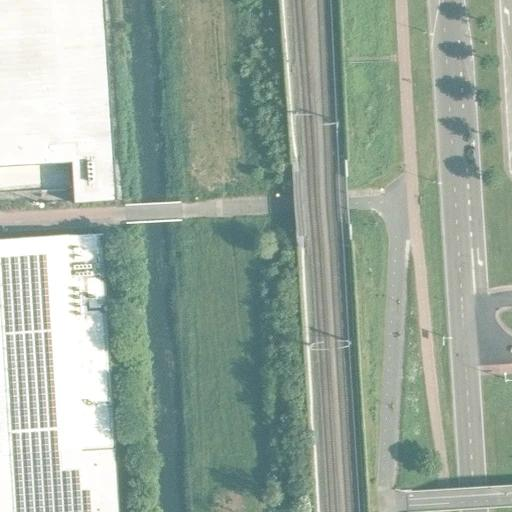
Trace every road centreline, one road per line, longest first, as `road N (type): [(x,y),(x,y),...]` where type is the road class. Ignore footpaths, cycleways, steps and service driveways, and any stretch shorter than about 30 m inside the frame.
road 1 (secondary): [(446,0),(463,321)]
road 2 (secondary): [(463,321),(475,511)]
